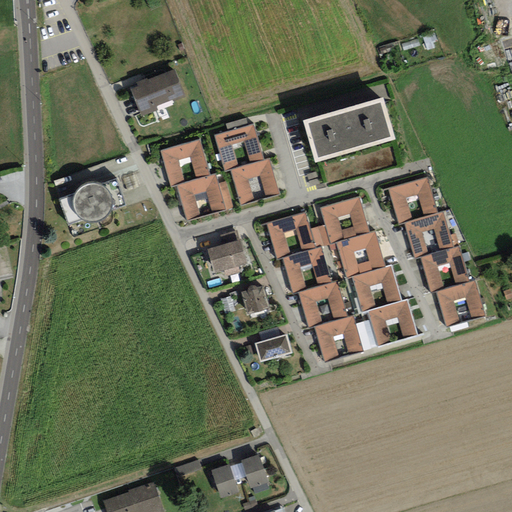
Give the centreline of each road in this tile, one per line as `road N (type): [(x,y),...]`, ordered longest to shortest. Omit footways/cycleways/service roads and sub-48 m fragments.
road 1 (secondary): [(0,442),(35,221),(25,0)]
road 2 (residential): [(174,237),(427,162)]
road 3 (residential): [(174,237),(63,0)]
road 4 (residential): [(278,447),(174,237)]
